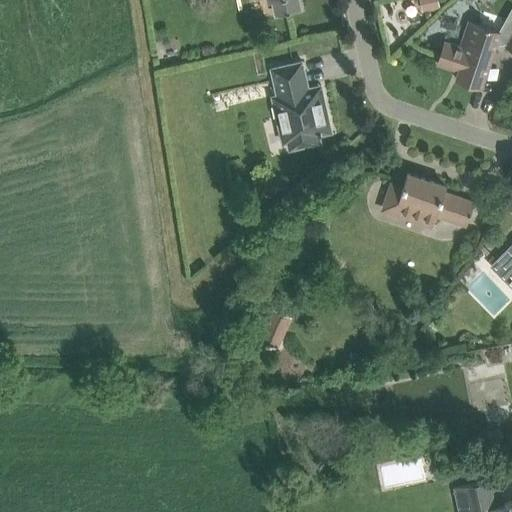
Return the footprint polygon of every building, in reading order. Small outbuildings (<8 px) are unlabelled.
[(274,0),(277,14),(300,9),(298,0),(274,0)] [(441,7),(438,0),(420,0),(423,11),(441,7)] [(482,86),(495,49),(501,30),(475,22),(466,47),(445,40),(438,63),(459,70),(456,77),(482,86)] [(272,95),(277,117),(283,143),(288,142),(289,149),(321,141),(319,134),(332,131),(323,90),(310,93),(303,60),(271,67),(277,94),(272,95)] [(408,172),(403,187),(392,183),(384,208),(433,224),(437,214),(467,224),(475,201),(445,191),(446,185),(408,172)] [(273,308),(260,337),(279,345),(292,316),(273,308)] [(501,429),(487,431),(489,441),(503,438),(501,429)] [(489,448),(454,456),(458,472),(493,464),(489,448)] [(499,477),(456,486),(461,511),(511,511),(511,500),(504,502),(499,477)]
